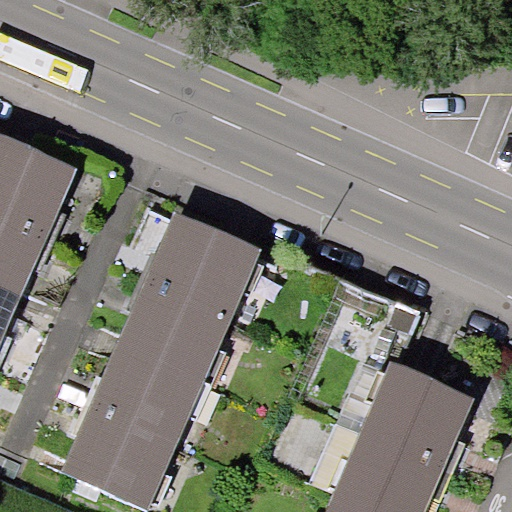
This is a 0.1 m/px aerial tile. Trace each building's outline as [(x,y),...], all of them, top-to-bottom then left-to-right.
[(0,229),(42,248),(69,187),(0,156),(0,229)] [(229,325),(255,263),(162,224),(136,286),(229,325)] [(0,303),(16,310),(42,248),(0,229),(0,303)] [(202,388),(229,325),(136,286),(110,349),(202,388)] [(0,345),(16,310),(0,303),(0,345)] [(176,450),(202,388),(110,349),(83,411),(176,450)] [(441,479),(467,414),(377,377),(350,443),(441,479)] [(149,511),(176,450),(83,411),(57,473),(149,511)] [(333,511),(427,511),(441,479),(350,443),(324,508),(333,511)]
